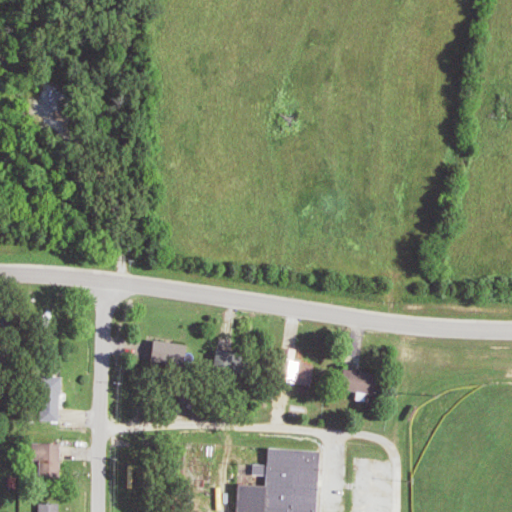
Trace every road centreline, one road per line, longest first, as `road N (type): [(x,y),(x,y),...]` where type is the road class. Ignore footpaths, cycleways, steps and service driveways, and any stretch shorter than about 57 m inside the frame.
road 1 (residential): [(511,331),(359,321),(0,274)]
road 2 (residential): [(97,511),(106,283)]
